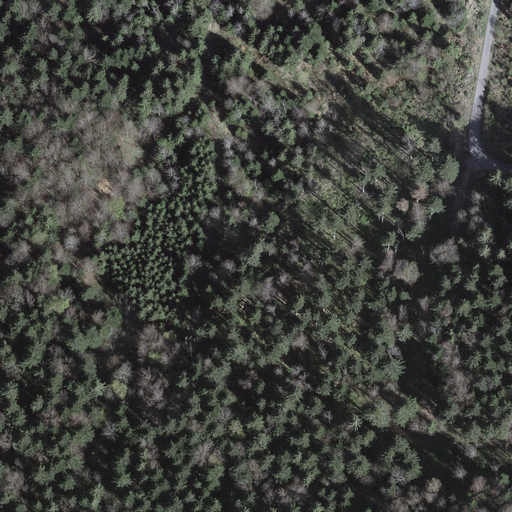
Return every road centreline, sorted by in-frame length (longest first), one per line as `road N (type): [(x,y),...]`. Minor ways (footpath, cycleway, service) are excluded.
road 1 (track): [(478,156),(445,289),(361,511)]
road 2 (unclassified): [(511,169),(484,161),(475,147),(495,0)]
